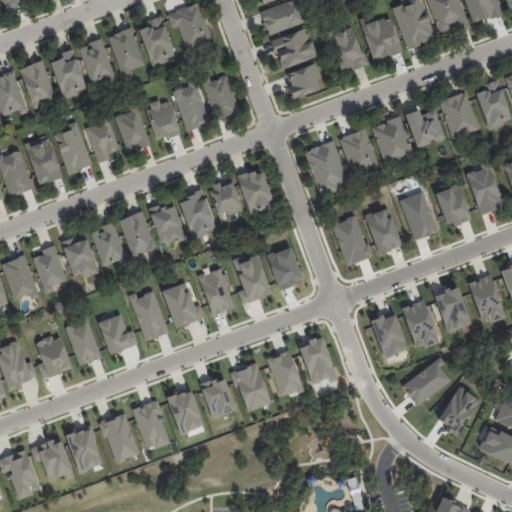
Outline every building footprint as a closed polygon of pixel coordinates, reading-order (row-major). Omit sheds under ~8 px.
[(29,3),(12,9),(9,1),(5,2),(4,0),(30,0),(31,2),(29,3)] [(269,26),(267,22),(266,23),(262,11),(292,0),(302,0),(304,5),(306,5),(311,20),(291,28),(291,26),(283,29),(283,30),(272,35),(269,26)] [(428,41),(422,44),(422,45),(409,49),(394,8),(406,4),(404,0),(423,0),(429,15),(431,14),(433,19),(431,20),(437,36),(432,39),(428,41)] [(462,0),(473,26),(460,32),(457,24),(454,25),(455,28),(442,33),(429,0),(462,0)] [(463,0),(471,24),(501,14),(496,0),(463,0)] [(169,15),(178,12),(178,10),(189,6),(189,7),(195,5),(195,4),(201,2),(214,40),(211,41),(213,45),(197,51),(196,46),(188,49),(180,26),(174,28),(169,15)] [(148,27),(152,26),(152,27),(155,26),(153,20),(163,16),(166,26),(168,25),(177,49),(175,50),(176,52),(175,54),(169,57),(170,58),(168,59),(169,62),(154,67),(141,30),(148,27)] [(402,41),(401,41),(405,52),(392,57),(392,55),(376,61),(363,26),(386,18),(387,20),(393,18),(402,41)] [(122,79),(131,76),(130,71),(145,65),(131,27),(119,31),(120,34),(107,39),(122,79)] [(364,66),(354,70),(353,66),(343,70),(330,38),(346,31),(345,29),(350,27),(351,29),(355,27),(370,64),(364,66)] [(320,51),(318,52),(320,57),(290,68),(290,67),(285,69),(282,60),(283,60),(281,52),(278,53),(273,40),(307,28),(309,34),(311,33),(313,41),(316,41),(320,51)] [(118,79),(111,82),(109,76),(100,80),(100,81),(93,84),(80,48),(92,44),(91,42),(103,38),(118,79)] [(60,60),(64,59),(63,58),(66,57),(64,52),(74,49),(77,59),(79,58),(88,84),(87,84),(88,86),(86,88),(79,91),(81,94),(66,99),(61,87),(62,87),(53,62),(60,60)] [(21,70),(43,60),(56,94),(55,94),(57,99),(51,101),(50,99),(41,102),(42,106),(37,109),(21,70)] [(317,80),(320,90),(294,99),(289,86),(292,85),(288,74),(314,65),(320,79),(317,80)] [(0,77),(2,77),(1,75),(14,70),(29,112),(23,114),(21,109),(12,112),(12,114),(5,117),(0,103),(0,77)] [(228,76),(241,111),(218,120),(203,78),(210,76),(213,82),(220,79),(219,78),(227,75),(227,76),(228,76)] [(202,125),(201,125),(202,127),(189,132),(175,92),(177,91),(177,90),(184,87),(184,88),(191,86),(190,83),(197,80),(212,121),(202,125)] [(490,130),(478,93),(489,89),(487,84),(497,80),(500,91),(504,89),(511,115),(510,116),(511,119),(503,122),(505,125),(490,130)] [(481,129),(454,139),(440,101),(463,93),(464,94),(467,93),(481,129)] [(155,140),(145,110),(150,109),(148,103),(158,100),(161,107),(168,104),(178,133),(155,140)] [(153,145),(140,149),(139,147),(129,151),(117,115),(124,113),(124,114),(133,111),(131,106),(138,103),(153,145)] [(417,141),(407,115),(421,110),(423,115),(436,110),(438,115),(440,120),(447,139),(436,143),(435,140),(433,141),(433,143),(420,148),(417,141)] [(120,149),(116,150),(117,151),(109,154),(111,159),(100,163),(86,128),(102,122),(100,118),(107,115),(120,149)] [(374,128),(389,122),(389,121),(402,116),(410,136),(408,137),(416,156),(388,166),(374,128)] [(92,167),(75,121),(65,125),(67,130),(52,135),(67,178),(77,175),(75,173),(92,167)] [(341,139),(368,129),(382,166),(375,169),(374,168),(355,175),(341,139)] [(64,177),(42,185),(40,179),(39,179),(32,158),(31,158),(26,143),(32,141),(33,146),(43,143),(41,137),(48,135),(49,139),(51,138),(64,177)] [(314,148),(335,140),(351,182),(340,186),(342,190),(324,197),(306,152),(314,150),(313,148),(314,148)] [(32,189),(26,191),(26,192),(18,195),(17,194),(13,196),(11,196),(0,166),(0,154),(4,153),(5,157),(13,154),(13,153),(19,151),(20,151),(21,151),(35,188),(32,189)] [(511,160),(502,164),(511,194),(511,160)] [(503,206),(488,166),(465,174),(479,215),(503,206)] [(264,173),(273,197),(272,197),(273,200),(272,201),(274,207),(260,212),(252,215),(238,176),(248,173),(249,174),(256,172),(257,175),(264,173)] [(215,184),(220,182),(222,186),(233,182),(243,206),(242,206),(243,210),(228,216),(226,211),(219,214),(210,191),(215,189),(213,185),(215,184)] [(434,192),(444,226),(469,219),(458,184),(434,192)] [(210,233),(194,239),(189,226),(190,225),(182,202),(191,199),(189,196),(196,193),(195,191),(201,189),(205,198),(206,198),(217,225),(215,228),(209,230),(210,233)] [(436,232),(422,191),(398,199),(412,240),(436,232)] [(163,207),(167,206),(168,209),(174,206),(175,207),(177,207),(184,226),(182,226),(187,240),(180,242),(179,239),(165,244),(165,243),(162,244),(158,232),(152,215),(154,214),(152,208),(160,205),(161,208),(163,207)] [(377,254),(400,245),(386,207),(362,216),(377,254)] [(158,249),(156,249),(156,251),(151,253),(149,252),(141,255),(142,258),(137,260),(137,259),(135,259),(121,220),(134,215),(144,211),(158,249)] [(370,257),(355,216),(330,225),(345,266),(370,257)] [(128,258),(130,263),(122,266),(120,261),(113,264),(113,265),(107,267),(106,266),(105,266),(92,232),(103,228),(103,227),(115,222),(128,258)] [(73,239),(76,244),(89,240),(96,258),(95,259),(100,273),(93,275),(92,272),(84,275),(83,274),(74,277),(73,274),(73,273),(70,265),(71,265),(65,248),(67,248),(65,241),(73,238),(73,239)] [(34,258),(45,255),(43,250),(56,245),(68,280),(53,286),(55,291),(47,294),(34,258)] [(240,303),(270,295),(257,253),(232,261),(241,289),(237,291),(240,303)] [(36,284),(41,297),(33,300),(31,293),(15,299),(3,265),(20,259),(20,257),(26,255),(36,284)] [(511,265),(499,270),(511,305),(511,265)] [(211,316),(234,308),(220,267),(197,275),(211,316)] [(503,317),(491,274),(467,281),(480,324),(503,317)] [(6,305),(2,306),(2,307),(0,307),(0,275),(1,275),(10,303),(6,305)] [(191,306),(185,283),(162,289),(171,327),(203,320),(199,304),(191,306)] [(470,324),(456,286),(432,295),(446,333),(470,324)] [(143,341),(167,333),(153,291),(136,297),(135,292),(128,295),(143,341)] [(414,349),(437,342),(424,300),(401,307),(414,349)] [(98,321),(107,354),(137,345),(132,330),(125,332),(120,314),(98,321)] [(407,348),(393,314),(382,318),(381,315),(368,320),(383,358),(407,348)] [(78,365),(100,357),(86,318),(64,326),(78,365)] [(71,368),(60,337),(52,340),(51,336),(34,342),(41,362),(36,364),(41,379),(71,368)] [(297,345),(311,384),(326,379),(328,383),(336,380),(321,337),(297,345)] [(0,369),(6,392),(22,387),(20,382),(35,377),(31,361),(23,363),(18,344),(0,348),(0,369)] [(267,356),(276,396),(300,390),(292,351),(267,356)] [(449,379),(439,366),(442,363),(437,357),(400,387),(415,406),(449,379)] [(245,412),(270,403),(255,362),(230,371),(245,412)] [(234,411),(224,377),(199,384),(209,418),(234,411)] [(436,419),(448,427),(446,431),(455,436),(479,400),(458,386),(436,419)] [(165,397),(178,434),(202,426),(189,389),(165,397)] [(511,429),(511,402),(504,398),(493,420),(511,429)] [(169,442),(160,416),(162,415),(156,400),(131,409),(145,450),(169,442)] [(138,455),(124,413),(99,421),(113,463),(138,455)] [(78,473),(102,463),(87,425),(63,435),(78,473)] [(511,464),(511,436),(488,426),(477,449),(511,464)] [(48,481),(63,475),(65,480),(73,477),(58,436),(29,447),(34,461),(39,460),(48,481)] [(17,498),(39,491),(26,450),(0,457),(0,469),(1,473),(8,471),(17,498)] [(467,511),(469,508),(439,496),(432,511),(467,511)]
